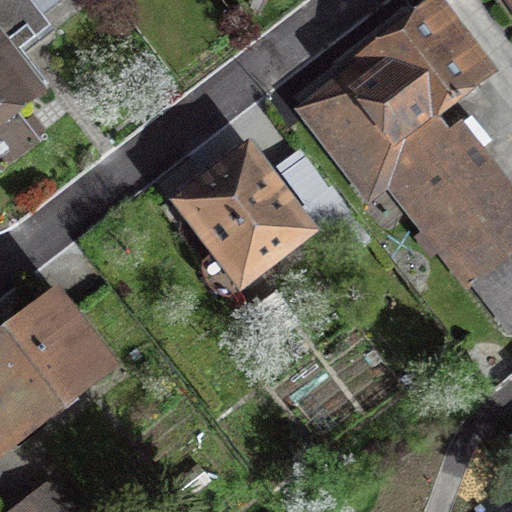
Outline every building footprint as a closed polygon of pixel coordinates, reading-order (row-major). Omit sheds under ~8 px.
[(32,0),(0,0),(0,116),(46,82),(12,38),(44,15),(32,0)] [(480,73),(433,12),(304,110),(370,195),(386,182),(409,197),(510,327),(511,325),(511,226),(443,137),(447,134),(430,112),(480,73)] [(306,232),(256,167),(192,216),(242,281),(306,232)] [(106,364),(57,301),(0,345),(0,424),(11,438),(106,364)] [(74,511),(50,482),(12,511),(74,511)]
